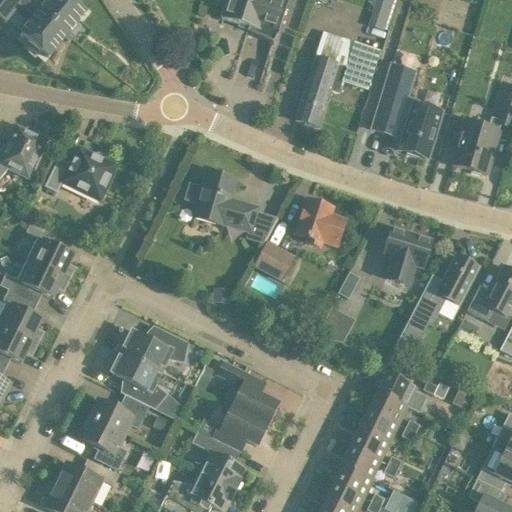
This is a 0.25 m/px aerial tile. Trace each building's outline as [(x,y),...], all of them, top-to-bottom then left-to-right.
[(0,0),(0,21),(2,22),(17,4),(31,15),(16,34),(44,57),(82,10),(69,0),(42,0),(38,5),(31,0),(0,0)] [(287,0),(225,0),(219,21),(247,30),(245,34),(272,45),(275,38),(276,39),(287,0)] [(384,31),(393,0),(378,0),(370,26),(384,31)] [(379,53),(322,34),(294,122),(317,130),(329,93),(337,95),(341,84),(366,92),(379,53)] [(418,104),(409,101),(417,76),(397,70),(389,96),(384,94),(372,132),(397,139),(398,137),(404,139),(400,153),(407,155),(405,161),(419,165),(421,159),(428,161),(442,115),(417,107),(418,105),(418,104)] [(511,88),(504,86),(492,127),(511,131),(511,88)] [(498,133),(463,123),(450,166),(470,172),(470,174),(480,178),(481,175),(486,177),(498,133)] [(0,153),(0,180),(8,171),(28,180),(46,143),(39,139),(37,134),(28,130),(23,131),(16,128),(3,154),(0,153)] [(117,168),(78,149),(69,167),(58,162),(45,189),(56,194),(61,185),(100,204),(117,168)] [(191,220),(222,228),(223,227),(251,235),(258,210),(238,204),(237,207),(229,205),(236,182),(205,173),(200,189),(188,186),(184,202),(196,205),(191,220)] [(332,211),(307,202),(296,236),(321,245),(321,243),(336,248),(345,223),(330,218),(332,211)] [(27,262),(68,282),(74,271),(69,268),(74,257),(63,252),(64,250),(57,247),(61,238),(31,223),(26,235),(37,240),(27,262)] [(407,288),(414,268),(422,270),(431,243),(390,230),(381,258),(390,261),(384,281),(407,288)] [(281,285),(295,259),(267,244),(253,270),(281,285)] [(446,331),(458,308),(478,270),(455,258),(441,283),(431,278),(418,302),(404,331),(419,339),(428,321),(446,331)] [(63,293),(68,282),(27,262),(17,282),(5,277),(0,287),(0,288),(8,292),(8,293),(29,303),(34,294),(41,297),(42,296),(53,301),(58,290),(63,293)] [(511,272),(511,273),(503,269),(489,295),(479,289),(466,313),(486,324),(493,312),(506,319),(511,308),(511,272)] [(347,274),(336,295),(347,301),(358,280),(347,274)] [(217,308),(230,306),(228,290),(215,292),(217,308)] [(25,312),(29,303),(8,293),(3,304),(6,305),(0,317),(0,328),(37,346),(42,335),(37,333),(43,322),(32,316),(33,315),(25,312)] [(511,326),(499,353),(511,359),(511,326)] [(37,346),(0,328),(0,363),(2,359),(10,362),(10,361),(21,366),(27,355),(32,357),(37,346)] [(120,355),(161,375),(168,362),(183,365),(187,346),(154,329),(148,341),(131,333),(120,355)] [(155,388),(161,375),(120,355),(110,376),(127,384),(121,396),(125,398),(148,410),(148,409),(153,412),(154,410),(153,409),(164,395),(155,388)] [(232,409),(267,427),(278,406),(239,387),(244,376),(223,365),(217,376),(242,389),(232,409)] [(386,375),(377,394),(408,409),(417,390),(386,375)] [(0,408),(0,409),(11,387),(0,381),(1,380),(0,379),(0,408)] [(423,392),(441,400),(448,387),(440,385),(438,389),(427,384),(423,392)] [(472,398),(458,391),(453,401),(467,408),(472,398)] [(377,394),(368,412),(398,427),(408,409),(377,394)] [(88,421),(124,439),(130,427),(138,431),(148,410),(125,398),(119,412),(97,401),(88,421)] [(257,448),(267,427),(232,409),(221,430),(218,428),(213,439),(234,450),(240,439),(257,448)] [(368,412),(359,431),(390,446),(398,427),(368,412)] [(504,455),(511,459),(511,417),(509,416),(499,434),(492,449),(504,455)] [(119,450),(124,439),(88,421),(78,440),(99,451),(94,461),(117,473),(126,454),(119,450)] [(405,431),(415,436),(419,427),(409,422),(405,431)] [(359,431),(350,449),(381,464),(390,446),(359,431)] [(415,436),(405,431),(401,439),(411,444),(415,436)] [(199,476),(235,493),(245,472),(222,461),(228,448),(197,433),(191,445),(209,454),(199,476)] [(381,464),(350,449),(341,468),(342,468),(372,482),(381,464)] [(485,464),(476,481),(501,493),(506,483),(511,485),(511,459),(504,455),(492,449),(485,464)] [(387,467),(397,472),(401,464),(391,459),(387,467)] [(55,487),(91,505),(102,483),(114,488),(119,477),(95,466),(90,476),(66,465),(55,487)] [(393,480),(397,472),(387,467),(383,475),(393,480)] [(333,486),(364,501),(373,482),(372,482),(342,468),(333,486)] [(173,483),(165,500),(188,511),(196,511),(201,503),(218,511),(225,511),(235,493),(199,476),(193,487),(173,483)] [(501,493),(476,481),(468,499),(479,506),(476,511),(511,511),(496,504),(501,493)] [(333,486),(324,505),(339,511),(358,511),(364,501),(333,486)] [(88,511),(91,505),(55,487),(44,510),(49,511),(88,511)] [(404,511),(414,511),(419,504),(418,504),(410,500),(404,511)]
